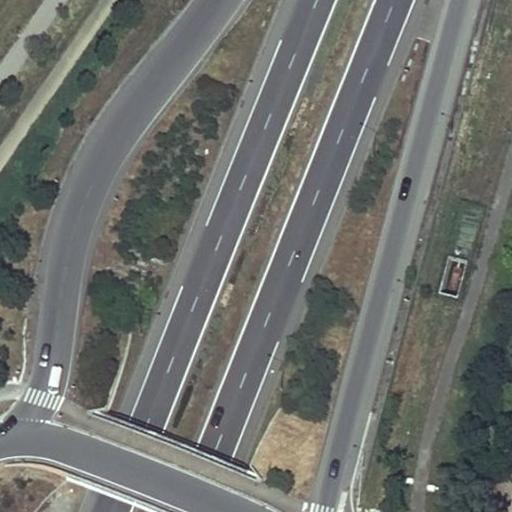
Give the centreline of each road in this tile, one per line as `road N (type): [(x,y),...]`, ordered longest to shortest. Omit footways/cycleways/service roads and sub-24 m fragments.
road 1 (trunk): [(190,511),(400,0)]
road 2 (trunk): [(318,0),(109,511)]
road 3 (trunk): [(323,511),(458,0)]
road 4 (trunk): [(221,0),(133,114),(91,184),(66,263),(43,400),(13,437)]
road 5 (tertiary): [(237,511),(77,450),(13,437)]
